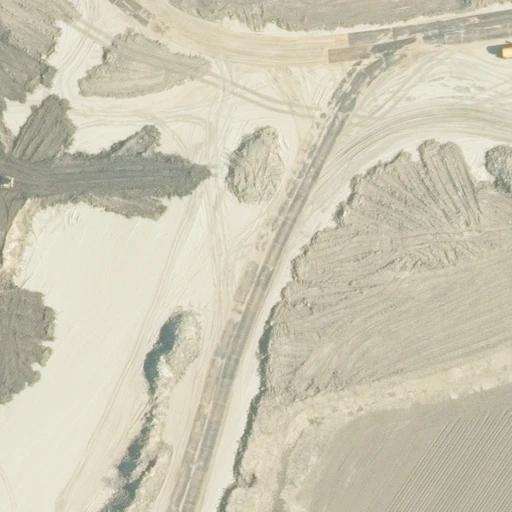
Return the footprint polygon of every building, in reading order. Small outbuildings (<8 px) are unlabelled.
[(161,0),(152,0),(127,8),(133,29),(167,19),(161,0)] [(447,0),(436,0),(413,6),(418,28),(453,19),(447,0)] [(3,15),(0,16),(0,39),(11,35),(3,15)] [(167,19),(133,29),(140,50),(173,40),(167,19)] [(453,19),(418,28),(424,49),(458,40),(453,19)] [(279,57),(277,57),(281,73),(323,63),(318,42),(328,40),(325,26),(301,32),(304,44),(277,51),(279,57)] [(11,35),(0,39),(0,63),(19,56),(11,35)] [(173,40),(140,50),(146,71),(180,61),(173,40)] [(458,40),(424,49),(430,70),(464,61),(458,40)] [(19,56),(0,63),(0,87),(27,76),(19,56)] [(180,61),(146,71),(153,92),(186,82),(180,61)] [(464,61),(430,70),(435,91),(469,82),(464,61)] [(323,63),(281,73),(281,74),(282,74),(287,95),(315,88),(318,101),(342,94),(339,81),(328,83),(323,63)] [(27,76),(0,87),(0,103),(3,110),(35,97),(27,76)] [(186,82),(153,92),(159,113),(193,103),(186,82)] [(469,82),(435,91),(441,113),(475,104),(469,82)] [(35,97),(3,110),(11,131),(44,118),(35,97)] [(193,103),(159,113),(166,135),(199,124),(193,103)] [(475,104),(441,113),(446,134),(480,125),(475,104)] [(305,124),(292,126),(296,153),(327,148),(329,160),(354,156),(351,142),(339,144),(335,119),(322,121),(305,124)] [(480,125),(446,134),(452,156),(486,147),(480,125)] [(81,149),(81,157),(96,157),(95,149),(81,149)] [(333,193),(302,198),(306,225),(320,223),(336,220),(350,218),(346,192),(358,190),(356,176),(331,180),(333,193)] [(28,219),(28,240),(63,240),(63,219),(28,219)] [(184,257),(214,257),(214,229),(170,229),(170,255),(158,255),(158,269),(184,269),(184,257)] [(28,240),(28,260),(63,260),(63,240),(28,240)] [(321,256),(307,257),(309,284),(340,282),(341,295),(366,293),(365,279),(353,279),(351,254),(338,255),(321,256)] [(28,260),(28,281),(63,281),(63,260),(28,260)] [(511,264),(491,273),(504,305),(511,302),(511,264)] [(491,273),(471,281),(484,314),(504,305),(491,273)] [(28,281),(28,301),(63,301),(63,281),(28,281)] [(471,281),(450,289),(464,322),(484,314),(471,281)] [(174,328),(218,328),(218,301),(187,301),(187,288),(162,288),(162,302),(174,302),(174,328)] [(450,289),(430,298),(443,330),(464,322),(450,289)] [(430,298),(409,306),(422,339),(443,330),(430,298)] [(28,301),(28,321),(63,321),(63,301),(28,301)] [(310,336),(308,336),(309,350),(311,350),(312,367),(339,365),(337,326),(349,326),(348,311),(322,313),(323,326),(309,327),(310,336)] [(28,321),(28,341),(63,341),(63,321),(28,321)] [(28,341),(28,361),(63,361),(63,341),(28,341)] [(194,392),(213,392),(213,365),(182,365),(182,352),(157,352),(157,366),(169,366),(169,392),(173,392),(173,394),(194,393),(194,392)] [(28,361),(28,382),(63,382),(63,361),(28,361)] [(28,382),(28,403),(63,403),(63,382),(28,382)]
